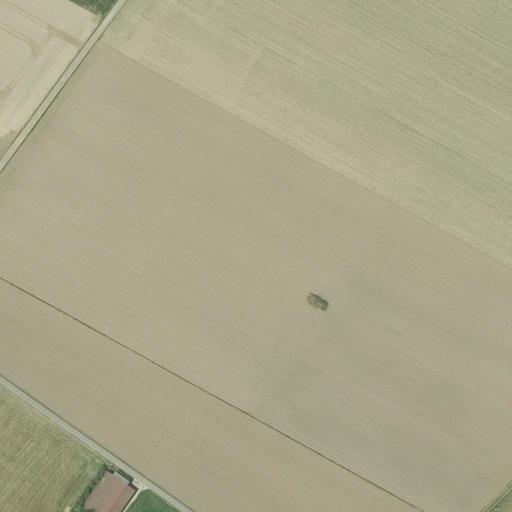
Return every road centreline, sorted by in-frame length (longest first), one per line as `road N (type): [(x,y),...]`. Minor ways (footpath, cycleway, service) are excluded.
road 1 (track): [(187,511),(0,379)]
road 2 (track): [(0,166),(122,0)]
